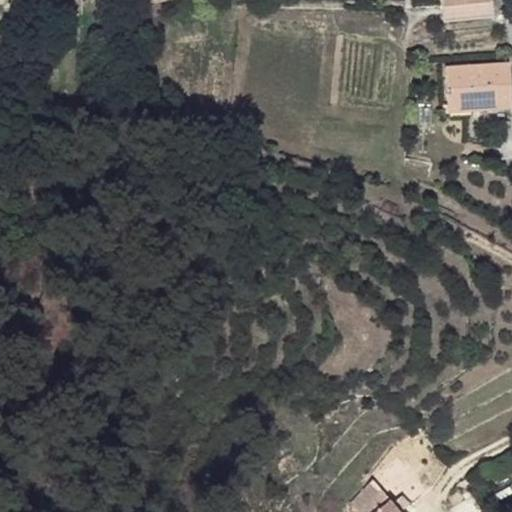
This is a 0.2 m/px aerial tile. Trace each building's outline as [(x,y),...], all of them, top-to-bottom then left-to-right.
[(445,0),(446,6),(443,6),(444,22),(494,16),(492,1),(488,1),(488,0),(445,0)] [(509,64),(445,68),(448,107),(470,105),(470,110),(492,109),(492,96),(511,96),(509,64)] [(511,96),(492,96),(492,109),(511,107),(511,96)] [(436,454),(423,433),(405,449),(418,466),(436,454)] [(416,469),(405,457),(400,461),(397,457),(384,470),(394,485),(416,469)] [(399,511),(391,501),(392,501),(374,480),(351,504),(352,511),(399,511)] [(400,511),(409,505),(401,495),(392,502),(399,511),(400,511)]
